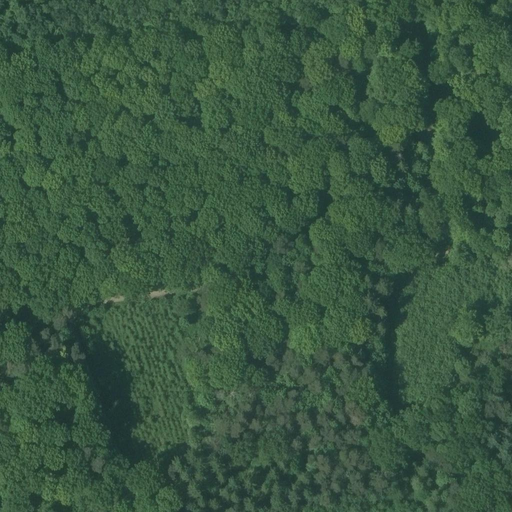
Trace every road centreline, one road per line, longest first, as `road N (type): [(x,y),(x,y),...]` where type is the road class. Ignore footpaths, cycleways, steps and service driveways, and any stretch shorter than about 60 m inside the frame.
road 1 (track): [(511,246),(206,281),(70,310)]
road 2 (track): [(0,107),(142,511)]
road 3 (track): [(0,52),(168,37),(384,0)]
road 4 (track): [(453,257),(410,0)]
